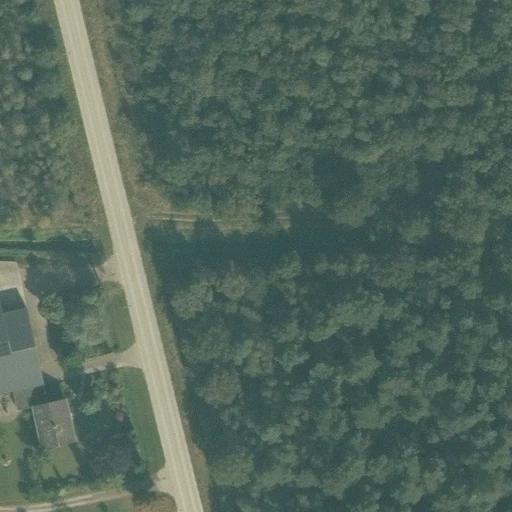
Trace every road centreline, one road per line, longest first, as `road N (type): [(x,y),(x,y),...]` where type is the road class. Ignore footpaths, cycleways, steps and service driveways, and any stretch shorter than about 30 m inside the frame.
road 1 (tertiary): [(190,511),(65,0)]
road 2 (track): [(474,0),(462,116),(408,214),(119,214)]
